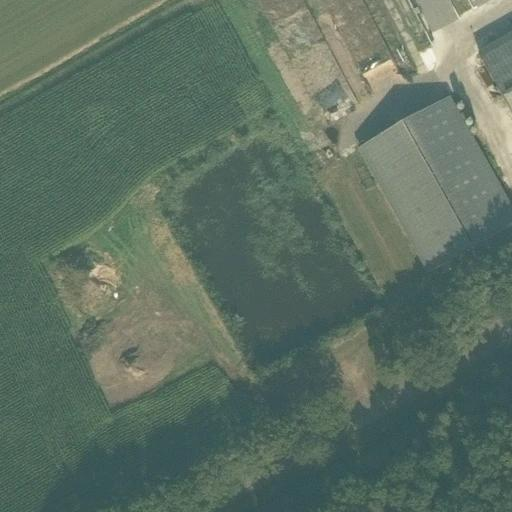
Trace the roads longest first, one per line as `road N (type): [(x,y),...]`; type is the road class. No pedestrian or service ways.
road 1 (tertiary): [(185,511),(511,321)]
road 2 (track): [(208,0),(0,120)]
